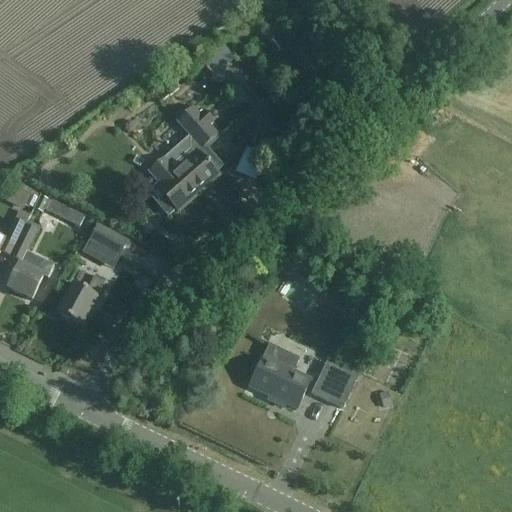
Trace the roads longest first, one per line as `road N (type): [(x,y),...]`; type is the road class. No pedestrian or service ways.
road 1 (unclassified): [(511,0),(248,241),(81,408)]
road 2 (tertiary): [(288,511),(81,408)]
